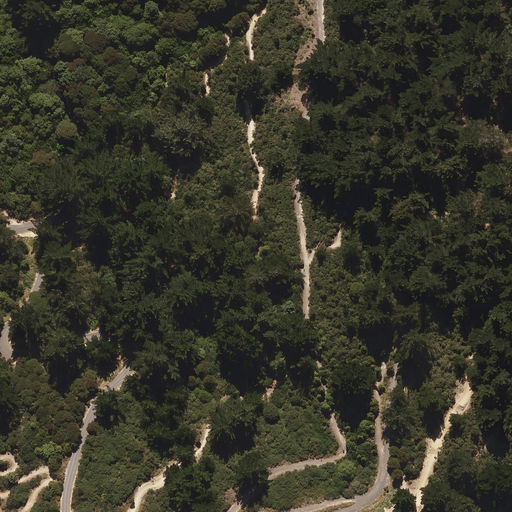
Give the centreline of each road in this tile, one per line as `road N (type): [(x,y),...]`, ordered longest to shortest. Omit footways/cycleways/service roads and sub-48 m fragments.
road 1 (track): [(66,511),(87,421),(140,346),(126,333),(20,355),(5,348),(7,323),(41,284),(70,220)]
road 2 (track): [(511,115),(423,274),(393,388),(383,476),(344,511)]
road 3 (track): [(26,0),(96,169),(80,217),(70,220)]
